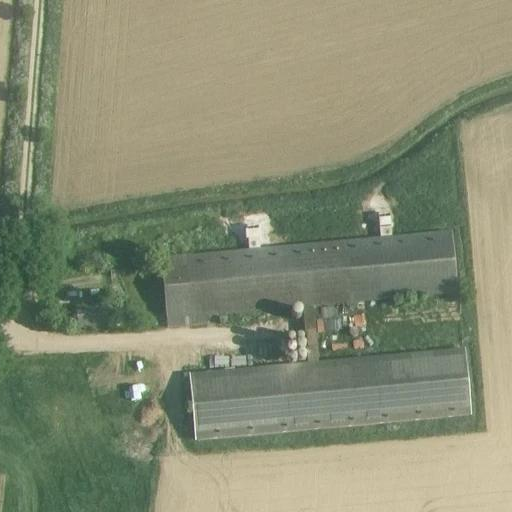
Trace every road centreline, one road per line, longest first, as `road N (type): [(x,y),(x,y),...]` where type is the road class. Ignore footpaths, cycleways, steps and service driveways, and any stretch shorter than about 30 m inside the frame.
road 1 (unclassified): [(20,294),(40,0)]
road 2 (unknown): [(20,294),(261,316)]
